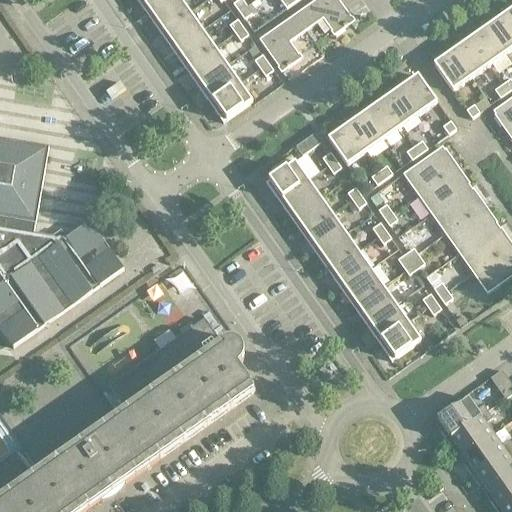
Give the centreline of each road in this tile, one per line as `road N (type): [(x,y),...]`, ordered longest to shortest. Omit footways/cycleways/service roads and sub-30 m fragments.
road 1 (residential): [(360,394),(361,373),(213,160)]
road 2 (residential): [(213,160),(437,0)]
road 3 (residential): [(156,198),(303,411)]
road 4 (residential): [(18,0),(156,198)]
road 5 (residential): [(213,160),(96,0)]
road 6 (residential): [(157,511),(303,411)]
road 7 (residential): [(404,414),(511,341)]
